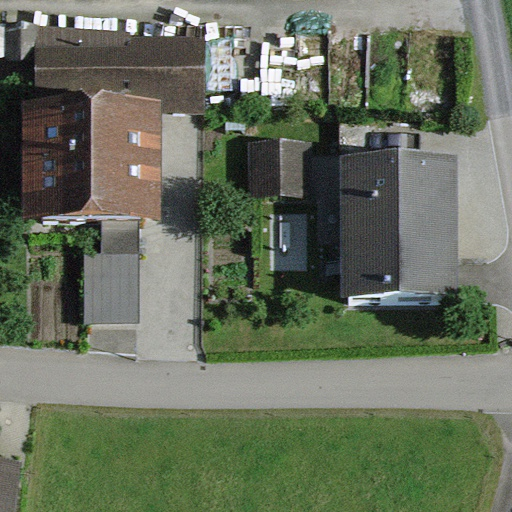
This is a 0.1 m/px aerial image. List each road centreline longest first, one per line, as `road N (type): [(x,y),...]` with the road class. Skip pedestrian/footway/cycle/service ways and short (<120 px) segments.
road 1 (residential): [(511,388),(173,383),(0,368)]
road 2 (track): [(511,174),(474,0)]
